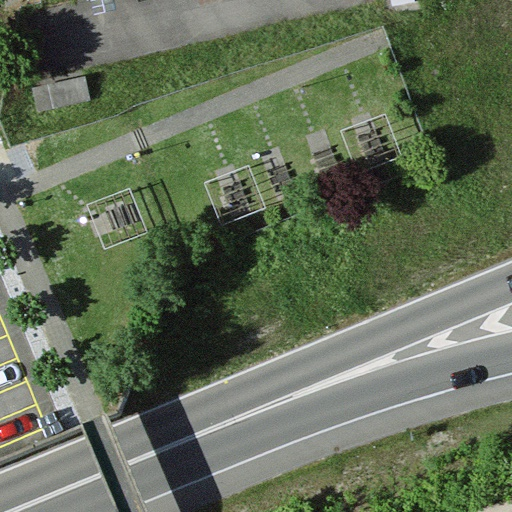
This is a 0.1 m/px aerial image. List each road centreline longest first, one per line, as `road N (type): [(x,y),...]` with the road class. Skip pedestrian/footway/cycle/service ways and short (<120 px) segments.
road 1 (motorway): [(216,427),(511,294)]
road 2 (motorway): [(216,427),(511,352)]
road 3 (motorway): [(13,511),(216,427)]
